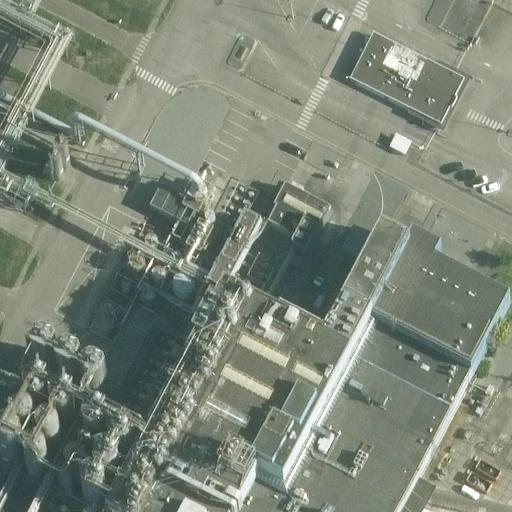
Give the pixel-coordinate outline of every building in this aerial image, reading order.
[(359,85),(449,133),(473,88),(382,41),(359,85)] [(406,132),(401,146),(419,152),(424,138),(406,132)] [(176,182),(165,203),(197,220),(208,198),(176,182)] [(331,214),(286,190),(275,212),(277,213),(269,229),(297,243),(292,253),(306,260),(331,214)] [(116,511),(405,511),(418,487),(423,479),(430,465),(436,453),(463,400),(501,327),(511,309),(437,270),(443,258),(416,243),(409,256),(385,243),(382,250),(354,236),(342,260),(369,274),(366,280),(368,280),(328,356),(229,304),(236,292),(231,290),(265,227),(248,218),(229,254),(230,255),(226,264),(225,263),(223,267),(189,331),(139,426),(157,435),(116,511)] [(183,287),(197,300),(215,282),(201,269),(183,287)] [(104,341),(119,346),(123,336),(107,331),(104,341)]
